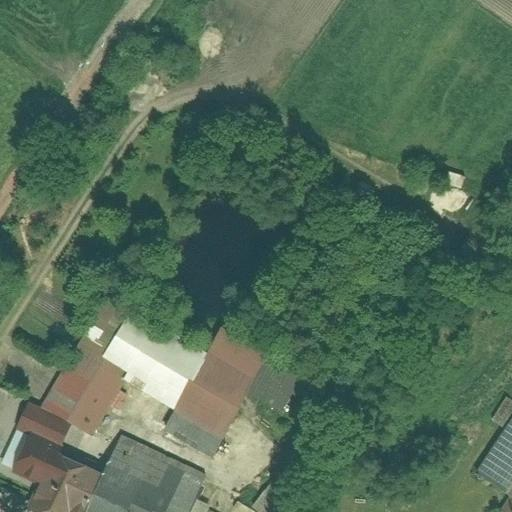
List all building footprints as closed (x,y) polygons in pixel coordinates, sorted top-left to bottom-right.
[(42,414),(75,431),(93,441),(125,387),(224,444),(251,397),(282,416),(302,380),(223,335),(210,362),(134,318),(109,355),(84,342),(42,414)] [(504,427),(511,411),(511,401),(503,397),(491,420),(504,427)] [(34,442),(66,453),(75,431),(42,414),(32,408),(21,437),(34,442)] [(508,501),(511,503),(511,428),(478,482),(508,501)] [(88,511),(103,479),(62,463),(66,453),(34,442),(16,478),(44,493),(32,511),(88,511)] [(189,511),(204,479),(120,442),(103,479),(88,511),(189,511)] [(511,511),(511,503),(508,501),(500,511),(511,511)]
